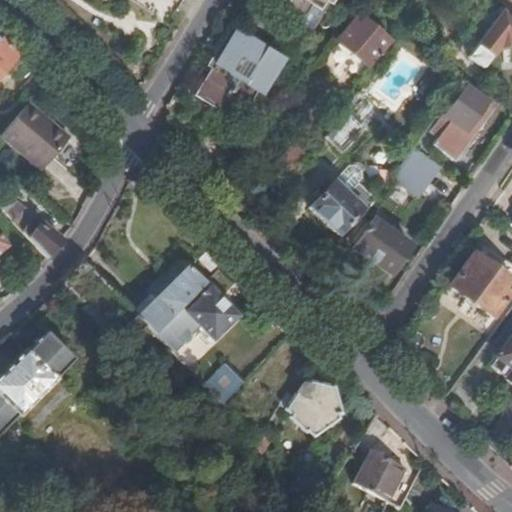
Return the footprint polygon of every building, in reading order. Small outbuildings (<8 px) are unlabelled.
[(269,0),(266,5),(308,34),(330,0),(269,0)] [(477,49),(489,58),(495,49),(508,47),(511,50),(511,26),(498,17),(477,49)] [(384,46),(357,19),(335,40),(363,67),(384,46)] [(225,116),(220,123),(231,130),(256,91),(260,94),(279,64),(246,43),(243,47),(231,39),(194,95),(225,116)] [(0,74),(15,57),(0,43),(0,74)] [(469,61),(481,69),(489,58),(477,49),(469,61)] [(475,76),(481,69),(469,61),(464,68),(475,76)] [(462,87),(422,139),(426,142),(443,154),(482,101),(462,87)] [(190,102),(220,123),(225,116),(194,95),(190,102)] [(64,138),(24,104),(0,133),(0,140),(35,171),(64,138)] [(420,137),(436,116),(425,108),(400,140),(411,149),(420,137)] [(359,124),(340,111),(321,137),(336,154),(359,124)] [(420,137),(411,149),(417,153),(426,142),(422,139),(420,137)] [(269,174),(285,186),(305,160),(289,147),(269,174)] [(411,149),(390,177),(415,195),(437,167),(417,153),(411,149)] [(437,198),(450,179),(438,172),(425,190),(437,198)] [(333,236),(359,208),(332,182),(306,209),(333,236)] [(1,191),(0,191),(0,211),(1,213),(11,202),(1,191)] [(1,213),(47,259),(60,242),(11,202),(1,213)] [(407,247),(371,221),(350,248),(386,276),(407,247)] [(224,265),(210,251),(198,263),(212,277),(224,265)] [(511,284),(473,255),(450,287),(489,316),(511,284)] [(177,261),(129,312),(134,317),(183,266),(177,261)] [(65,285),(118,339),(136,322),(134,319),(80,266),(65,285)] [(184,270),(134,319),(136,322),(151,336),(168,319),(177,310),(201,287),(184,270)] [(210,344),(236,319),(209,289),(205,292),(201,287),(177,310),(196,329),(210,344)] [(196,329),(177,310),(168,319),(151,336),(169,355),(179,345),(196,329)] [(43,334),(25,353),(22,350),(0,372),(0,430),(15,415),(18,418),(54,381),(51,378),(69,360),(43,334)] [(511,335),(487,365),(511,384),(511,335)] [(202,388),(220,406),(239,386),(222,368),(202,388)] [(286,410),(311,436),(335,419),(333,415),(337,412),(329,390),(307,384),(304,388),(300,387),(286,410)] [(496,454),(511,433),(511,403),(483,441),(496,454)] [(352,484),(386,502),(404,468),(370,450),(352,484)]
